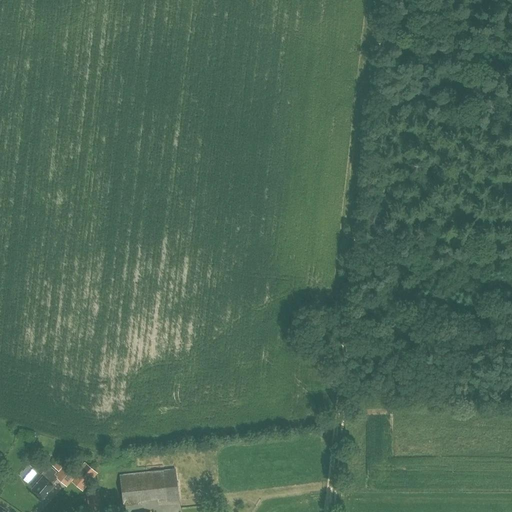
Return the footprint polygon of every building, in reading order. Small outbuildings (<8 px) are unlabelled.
[(79,472),(71,481),(82,491),(98,474),(86,464),(79,472)] [(43,498),(53,485),(48,481),(56,471),(49,465),(45,470),(47,472),(43,477),(42,477),(40,476),(41,474),(35,469),(25,482),(33,488),(32,489),(43,498)] [(63,466),(55,475),(67,486),(71,481),(79,472),(70,465),(66,469),(63,466)] [(158,502),(179,500),(175,468),(119,475),(123,506),(143,504),(143,500),(157,499),(158,502)] [(92,511),(102,510),(99,490),(85,493),(88,511),(92,511)]
